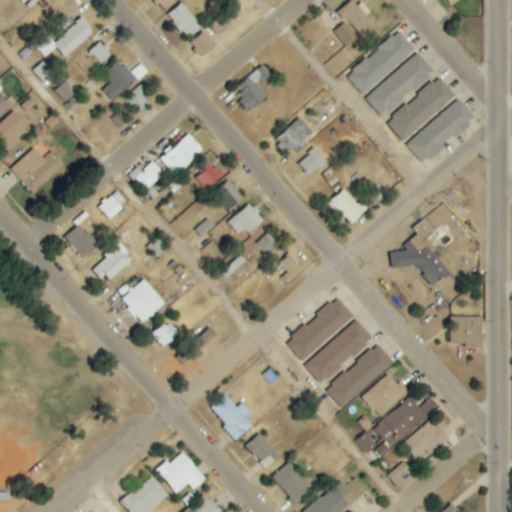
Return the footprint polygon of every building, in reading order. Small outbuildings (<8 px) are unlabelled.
[(154,0),(162,10),(176,0),(154,0)] [(357,35),(377,23),(362,0),(358,0),(341,11),(357,35)] [(186,40),(201,29),(184,3),(168,14),(186,40)] [(231,26),(223,15),(210,25),(219,36),(231,26)] [(54,43),(47,36),(34,48),(44,59),(55,48),(64,58),(93,32),(80,19),(54,43)] [(333,32),(348,49),(359,40),(344,22),(333,32)] [(191,42),(201,57),(216,48),(205,32),(191,42)] [(416,51),(400,32),(346,75),(361,95),(416,51)] [(108,60),(107,46),(93,47),(93,61),(108,60)] [(365,98),(381,117),(435,73),(419,53),(365,98)] [(110,100),(146,73),(140,64),(128,73),(118,60),(101,72),(110,83),(102,89),(110,100)] [(32,71),(44,84),(54,74),(42,61),(32,71)] [(234,90),(250,110),(272,92),(264,83),(269,78),(260,68),(234,90)] [(455,97),(439,78),(385,121),(401,141),(455,97)] [(54,91),(64,103),(75,94),(64,82),(54,91)] [(151,100),(137,86),(123,99),(137,114),(151,100)] [(10,97),(5,101),(0,95),(0,117),(16,103),(10,97)] [(423,164),(455,136),(456,137),(475,119),(458,99),(406,145),(423,164)] [(16,136),(27,126),(14,112),(0,124),(0,146),(7,154),(21,141),(16,136)] [(45,122),(51,129),(60,122),(53,114),(45,122)] [(275,142),(287,154),(293,148),(295,150),(313,132),(298,118),(275,142)] [(11,170),(34,194),(65,164),(52,151),(44,159),(33,148),(11,170)] [(309,176),(326,161),(315,148),(297,163),(309,176)] [(194,177),(206,191),(228,171),(211,153),(204,159),(209,164),(194,177)] [(142,171),(139,166),(130,174),(150,199),(166,186),(161,179),(164,175),(153,162),(142,171)] [(244,198),(230,179),(213,192),(228,211),(244,198)] [(365,212),(344,188),(329,202),(350,226),(365,212)] [(96,208),(108,221),(128,203),(116,190),(96,208)] [(264,223),(252,204),(228,221),(240,239),(264,223)] [(202,238),(215,226),(208,218),(195,230),(202,238)] [(393,269),(416,265),(433,285),(452,270),(452,268),(427,238),(434,233),(423,220),(413,228),(418,233),(403,246),(406,250),(390,253),(393,269)] [(98,246),(79,224),(64,238),(83,259),(98,246)] [(269,256),(277,248),(264,236),(256,245),(269,256)] [(201,250),(211,262),(223,253),(213,241),(201,250)] [(107,283),(133,261),(119,244),(93,266),(107,283)] [(288,284),(305,270),(292,253),(280,262),(287,272),(282,277),(288,284)] [(226,278),(243,263),(237,257),(220,271),(226,278)] [(141,324),(165,304),(144,280),(120,300),(141,324)] [(285,342),(301,361),(353,316),(337,297),(285,342)] [(482,316),(450,317),(450,344),(465,344),(465,348),(483,348),(482,316)] [(304,365),(321,384),(372,338),(356,320),(304,365)] [(153,338),(167,348),(178,332),(164,322),(153,338)] [(342,408),(393,362),(376,344),(325,390),(342,408)] [(376,415),(409,394),(400,381),(395,384),(390,375),(362,394),(376,415)] [(222,427),(236,441),(253,425),(225,395),(210,408),(225,424),(222,427)] [(380,456),(439,407),(431,398),(419,408),(410,397),(368,431),(369,431),(356,442),(366,454),(373,448),(380,456)] [(403,445),(415,458),(426,449),(430,454),(448,437),(431,418),(403,445)] [(246,445),(265,468),(279,457),(260,434),(246,445)] [(188,484),(194,490),(207,479),(183,452),(169,464),(166,461),(155,471),(177,494),(188,484)] [(409,468),(401,461),(388,477),(395,484),(409,468)] [(272,477),(295,505),(313,491),(289,463),(272,477)] [(128,511),(150,511),(169,495),(151,475),(121,503),(128,511)] [(340,511),(349,505),(343,497),(349,492),(341,482),(301,511),(340,511)] [(221,511),(205,494),(185,511),(221,511)]
